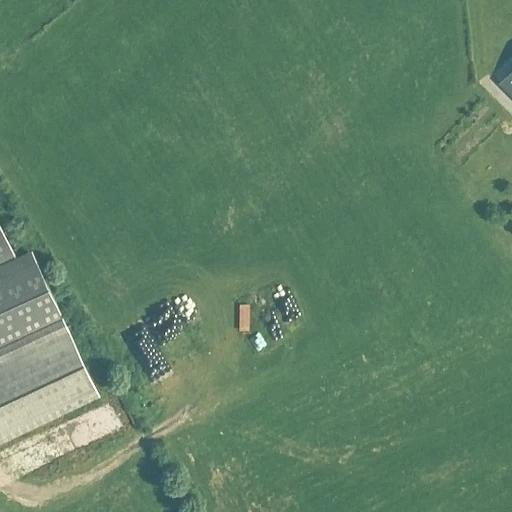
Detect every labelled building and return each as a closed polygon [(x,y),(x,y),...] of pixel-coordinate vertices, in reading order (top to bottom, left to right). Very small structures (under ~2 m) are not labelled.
[(511,69),(498,83),(511,96),(511,69)] [(0,261),(14,255),(0,224),(0,261)] [(0,440),(97,395),(29,248),(0,262),(0,440)] [(248,321),(264,338),(288,317),(272,300),(248,321)] [(61,431),(43,435),(48,456),(66,451),(61,431)]
